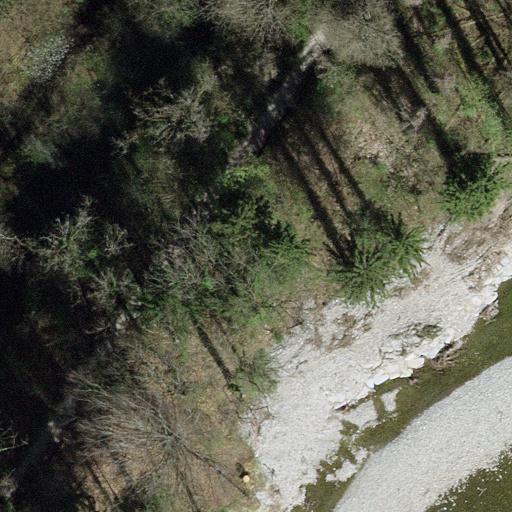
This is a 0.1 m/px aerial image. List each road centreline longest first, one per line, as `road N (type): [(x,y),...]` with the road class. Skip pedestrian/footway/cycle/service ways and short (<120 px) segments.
road 1 (track): [(298,0),(0,470)]
road 2 (unknown): [(0,101),(68,0)]
